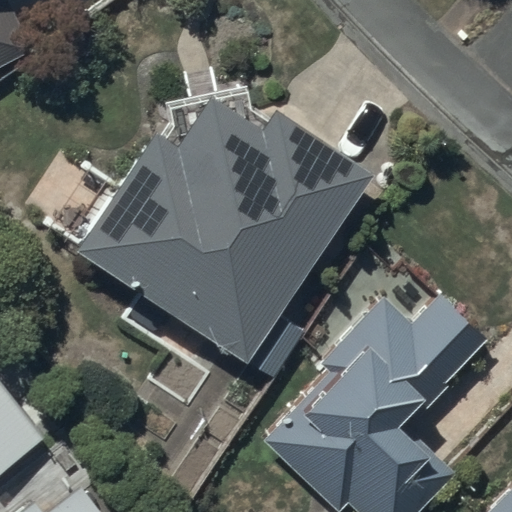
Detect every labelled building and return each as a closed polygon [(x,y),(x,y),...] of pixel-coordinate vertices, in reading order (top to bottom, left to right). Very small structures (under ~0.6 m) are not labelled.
[(0,0),(0,62),(30,47),(5,0),(0,0)] [(76,250),(243,361),(369,172),(271,107),(261,124),(208,89),(173,140),(156,129),(76,250)] [(336,511),(347,502),(356,511),(418,511),(452,477),(395,421),(421,394),(426,399),(484,340),(437,294),(410,322),(383,296),(319,361),(328,370),(261,439),(336,511)] [(511,511),(511,484),(482,511),(511,511)] [(96,511),(78,489),(48,511),(44,511),(37,504),(26,511),(96,511)]
